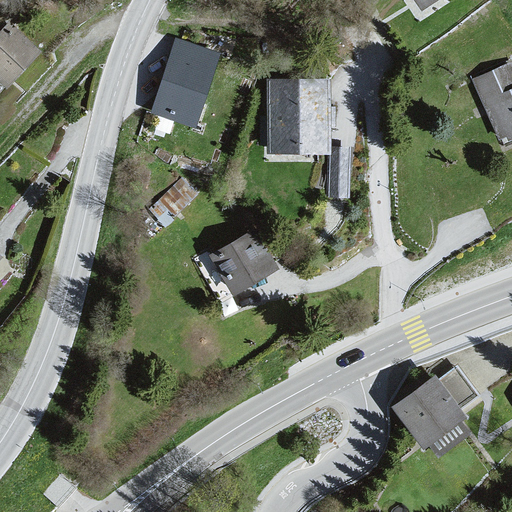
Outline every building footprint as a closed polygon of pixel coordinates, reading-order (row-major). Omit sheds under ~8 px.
[(449,0),(414,0),(427,18),(449,0)] [(35,55),(6,28),(0,34),(0,78),(7,85),(35,55)] [(230,56),(179,41),(154,111),(203,133),(230,56)] [(511,164),(511,61),(474,82),(510,165),(511,164)] [(343,90),(276,84),(280,153),(346,153),(343,90)] [(261,225),(213,257),(239,304),(288,272),(261,225)] [(15,262),(0,248),(0,304),(15,290),(3,280),(15,262)] [(444,379),(402,410),(437,449),(477,419),(444,379)]
